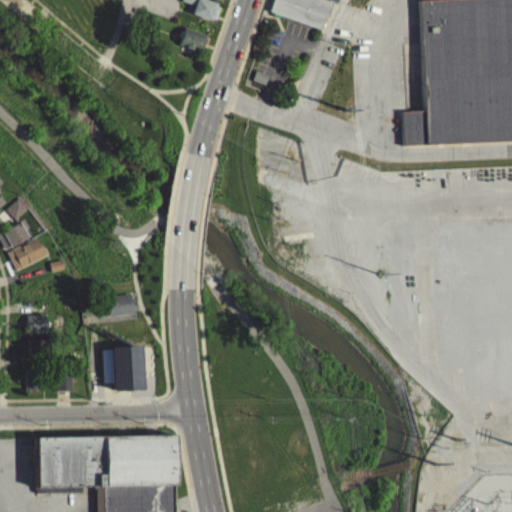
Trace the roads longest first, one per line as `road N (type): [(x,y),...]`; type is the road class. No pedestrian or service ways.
road 1 (primary): [(181,288),(190,408),(214,511)]
road 2 (residential): [(0,413),(190,408)]
road 3 (primary): [(248,0),(197,153)]
road 4 (primary): [(197,153),(181,288)]
